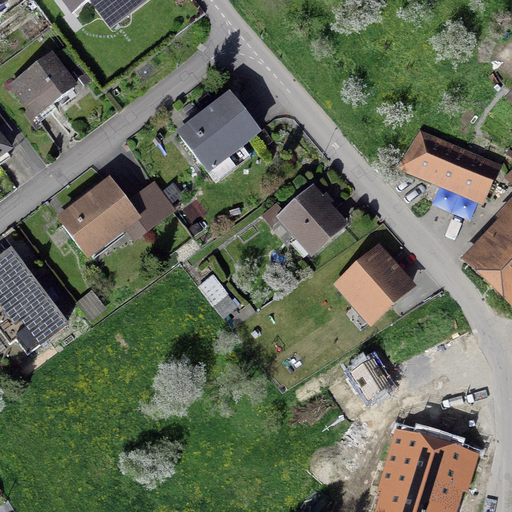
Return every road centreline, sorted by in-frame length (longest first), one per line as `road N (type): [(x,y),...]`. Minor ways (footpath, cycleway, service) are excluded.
road 1 (residential): [(242,37),(482,323),(507,390),(503,511)]
road 2 (residential): [(242,37),(0,219)]
